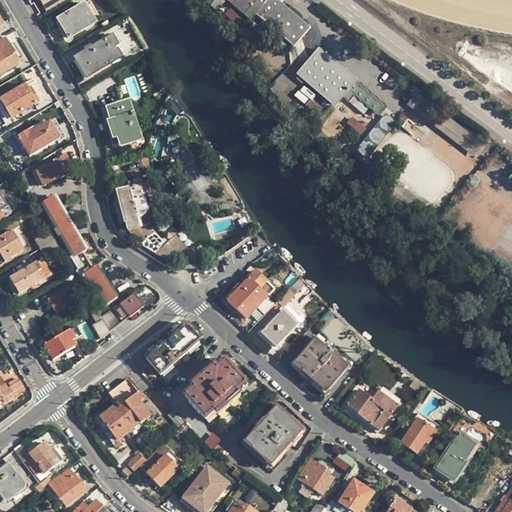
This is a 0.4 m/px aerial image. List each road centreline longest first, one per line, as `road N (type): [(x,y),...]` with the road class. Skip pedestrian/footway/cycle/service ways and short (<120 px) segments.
road 1 (residential): [(13,0),(91,144),(104,233),(189,296)]
road 2 (residential): [(189,296),(323,420),(454,511)]
road 3 (residential): [(51,401),(189,296)]
road 4 (residential): [(51,401),(115,483),(151,511)]
